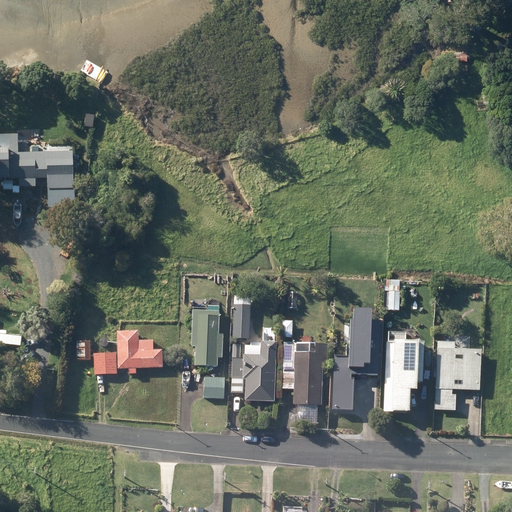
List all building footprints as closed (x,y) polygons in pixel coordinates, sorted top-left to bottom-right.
[(496,42),(493,58),(505,60),(508,44),(496,42)] [(466,46),(445,47),(446,61),(466,61),(466,46)] [(497,115),(488,118),(494,137),(503,134),(497,115)] [(3,148),(0,148),(0,179),(17,179),(17,187),(33,186),(33,179),(45,179),(45,188),(71,188),(70,152),(4,153),(3,148)] [(287,308),(296,308),(296,292),(287,292),(287,308)] [(386,310),(398,310),(398,292),(386,293),(386,310)] [(232,305),(230,338),(247,339),(248,305),(232,305)] [(190,311),(189,346),(193,346),(192,366),(214,366),(215,357),(219,358),(220,334),(216,334),(217,312),(190,311)] [(282,321),(282,337),(290,338),(291,321),(282,321)] [(136,331),(114,332),(115,369),(127,369),(127,374),(133,374),(133,368),(160,367),(159,350),(151,351),(150,340),(136,341),(136,331)] [(405,382),(419,383),(420,342),(403,342),(403,333),(383,332),(382,412),(403,413),(405,382)] [(112,337),(100,336),(99,347),(111,348),(112,337)] [(75,341),(75,360),(89,359),(88,340),(75,341)] [(332,360),(332,371),(335,372),(333,404),(364,405),(365,378),(355,377),(355,370),(373,370),(374,342),(355,341),(354,360),(332,360)] [(243,379),(243,400),(271,402),(274,342),(258,342),(258,356),(242,355),(241,359),(231,358),(230,379),(243,379)] [(465,345),(453,344),(453,342),(436,342),(433,410),(453,411),(454,395),(450,395),(450,390),(478,391),(479,350),(465,349),(465,345)] [(291,390),(290,405),(319,406),(320,363),(325,363),(326,345),(281,343),(279,389),(291,390)] [(114,353),(92,354),(93,375),(115,374),(114,353)] [(202,377),(201,398),(221,399),(222,378),(202,377)]
